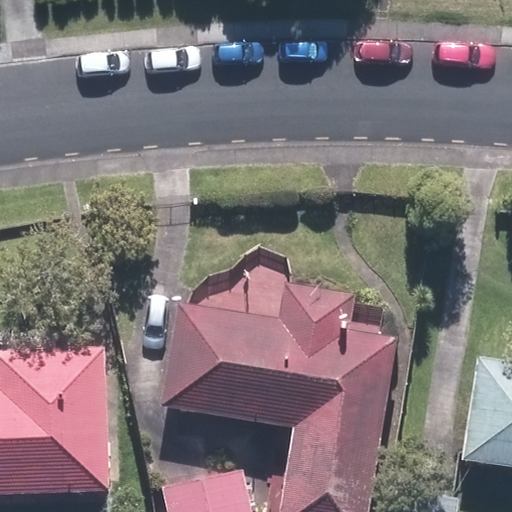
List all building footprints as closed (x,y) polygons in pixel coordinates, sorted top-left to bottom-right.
[(285,511),(376,511),(406,332),(362,324),(368,289),(290,276),(284,312),(186,296),(169,401),(301,423),(285,511)] [(0,381),(0,489),(113,486),(109,346),(6,349),(7,381),(0,381)] [(511,358),(480,355),(468,454),(511,459),(511,358)] [(190,478),(171,482),(177,511),(262,511),(253,465),(190,478)] [(458,511),(462,493),(405,485),(400,511),(458,511)]
